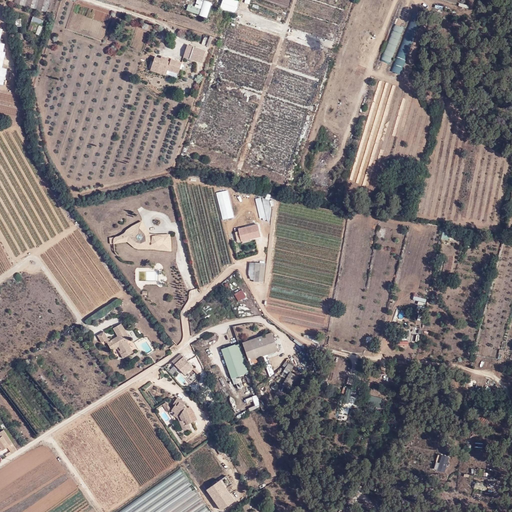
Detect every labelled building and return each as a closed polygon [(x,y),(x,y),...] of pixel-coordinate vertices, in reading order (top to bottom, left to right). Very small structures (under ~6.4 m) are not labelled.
[(48,0),(13,0),(13,2),(46,11),(48,0)] [(240,0),(235,17),(231,15),(202,106),(187,153),(290,188),(318,109),(343,33),(353,0),(240,0)] [(234,13),(239,1),(236,0),(222,0),(219,7),(234,13)] [(212,3),(204,1),(202,9),(188,4),(186,12),(207,18),(212,3)] [(398,12),(378,65),(389,69),(409,16),(398,12)] [(413,13),(391,71),(402,75),(424,17),(413,13)] [(44,21),(33,17),(27,30),(40,35),(43,26),(42,26),(44,21)] [(201,63),(205,50),(187,45),(183,57),(201,63)] [(178,73),(181,62),(161,56),(160,58),(154,56),(149,70),(166,75),(167,70),(178,73)] [(0,100),(21,106),(22,97),(0,91),(0,100)] [(0,114),(23,120),(25,110),(0,103),(0,114)] [(187,180),(176,182),(201,287),(210,285),(212,282),(187,180)] [(189,184),(213,281),(222,272),(211,224),(201,184),(195,185),(194,183),(189,184)] [(208,185),(202,186),(222,267),(233,263),(213,186),(209,187),(208,185)] [(228,190),(216,193),(223,221),(235,218),(228,190)] [(261,197),(255,198),(260,218),(262,218),(264,221),(267,220),(268,221),(269,221),(271,207),(269,200),(262,198),(261,197)] [(133,246),(136,248),(147,248),(156,249),(163,250),(170,250),(171,242),(169,235),(156,235),(149,234),(144,228),(142,222),(141,222),(134,224),(126,230),(124,233),(121,235),(117,237),(115,237),(113,239),(113,242),(114,243),(117,242),(124,241),(127,241),(133,246)] [(258,224),(238,229),(241,242),(261,237),(258,224)] [(248,274),(253,281),(265,283),(266,264),(249,262),(248,274)] [(246,296),(242,290),(234,294),(238,301),(246,296)] [(402,311),(397,309),(392,321),(398,323),(400,318),(403,319),(404,315),(401,314),(402,311)] [(105,340),(109,348),(112,351),(118,347),(120,350),(118,351),(120,355),(122,353),(124,357),(132,352),(127,342),(130,340),(120,324),(112,329),(117,336),(111,339),(110,338),(109,338),(104,331),(97,335),(101,343),(105,340)] [(278,351),(271,332),(241,343),(248,362),(278,351)] [(251,373),(240,344),(222,350),(232,380),(251,373)] [(192,366),(180,353),(172,361),(184,374),(192,366)] [(290,373),(283,385),(290,390),(298,377),(290,372),(294,366),(288,362),(284,369),(290,373)] [(182,400),(177,397),(173,405),(175,406),(171,411),(175,413),(173,415),(178,419),(183,431),(191,429),(189,424),(198,420),(192,408),(188,405),(182,400)] [(171,409),(166,402),(163,405),(168,411),(171,409)] [(5,456),(16,450),(3,430),(0,431),(0,447),(2,449),(7,446),(9,451),(4,454),(5,456)] [(210,511),(180,468),(118,511),(210,511)] [(220,482),(207,491),(222,511),(236,502),(220,482)]
